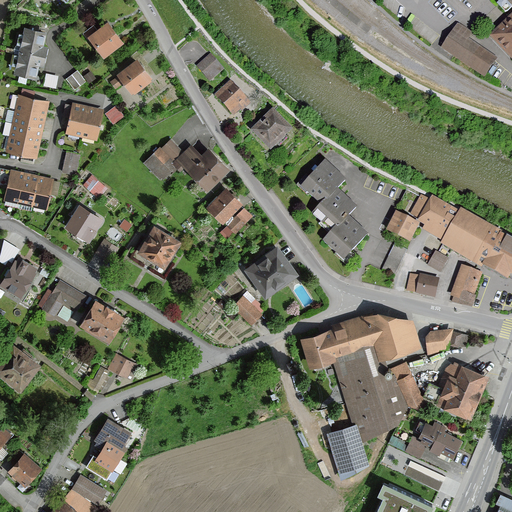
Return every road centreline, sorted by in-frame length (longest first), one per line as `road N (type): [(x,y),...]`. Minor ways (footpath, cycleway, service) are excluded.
road 1 (residential): [(352,297),(327,283),(221,139),(143,0)]
road 2 (residential): [(220,358),(18,227),(0,223)]
road 3 (residential): [(29,511),(77,430),(103,405),(220,358)]
road 4 (unknown): [(334,0),(406,56),(511,107)]
road 5 (residential): [(511,331),(352,297)]
road 6 (residential): [(220,358),(352,297)]
road 7 (secondary): [(465,511),(511,390)]
